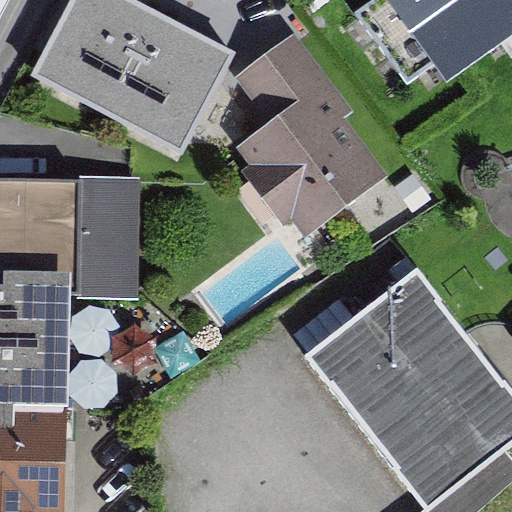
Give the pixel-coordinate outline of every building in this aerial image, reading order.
[(233,54),(128,0),(68,0),(28,77),(180,156),(233,54)] [(511,0),(382,0),(366,11),(417,81),(446,61),(456,72),(511,31),(511,0)] [(259,81),(292,126),(259,151),(328,243),(406,186),(361,126),(371,118),(314,41),(259,81)] [(94,187),(0,184),(0,511),(83,511),(86,429),(94,187)] [(441,511),(511,456),(511,378),(425,269),(311,358),(433,511),(441,511)]
